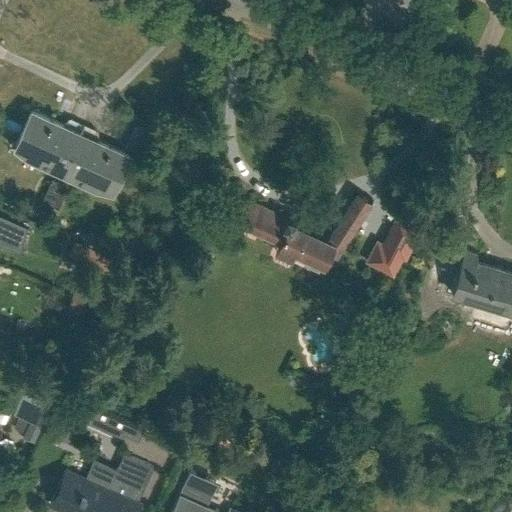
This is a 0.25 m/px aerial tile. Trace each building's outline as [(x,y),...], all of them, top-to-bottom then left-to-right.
[(62,171),(84,123),(72,118),(68,126),(32,110),(19,137),(33,144),(28,157),(53,169),(54,167),(62,171)] [(84,123),(62,171),(70,174),(69,176),(96,188),(102,174),(116,181),(129,154),(93,137),(96,129),(84,123)] [(46,193),(57,198),(64,183),(53,178),(46,193)] [(336,255),(371,199),(357,190),(327,238),(296,224),(296,218),(288,215),(287,216),(248,198),(237,221),(279,240),(274,250),(291,258),(295,251),(325,264),(330,252),(336,255)] [(51,212),(57,198),(46,193),(39,207),(51,212)] [(0,241),(2,243),(2,242),(12,245),(18,224),(28,228),(28,227),(0,214),(0,241)] [(403,256),(416,227),(395,218),(382,246),(403,256)] [(68,255),(107,272),(114,257),(75,240),(68,255)] [(511,272),(477,262),(477,254),(464,250),(457,275),(452,275),(450,292),(453,292),(479,300),(480,297),(500,303),(499,306),(511,310),(511,308),(511,272)] [(41,424),(50,402),(40,398),(30,420),(41,424)] [(74,511),(132,511),(153,466),(123,453),(107,489),(68,471),(53,503),(74,511)] [(239,511),(221,503),(218,510),(205,504),(216,480),(192,469),(171,511),(239,511)]
